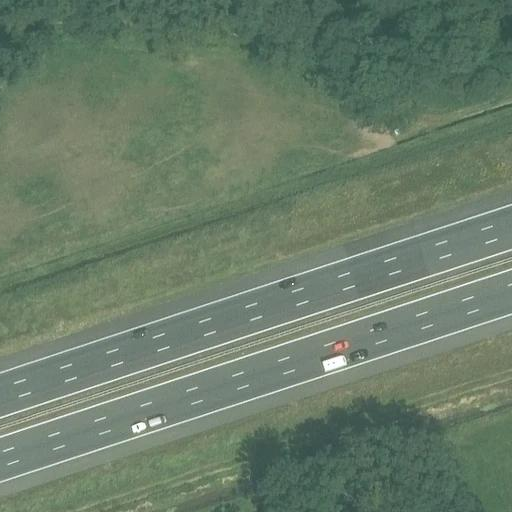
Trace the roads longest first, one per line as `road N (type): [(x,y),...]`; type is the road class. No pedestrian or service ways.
road 1 (track): [(511,96),(410,132),(309,56),(263,42),(0,20)]
road 2 (motorway): [(0,461),(511,292)]
road 3 (motorway): [(511,230),(0,399)]
